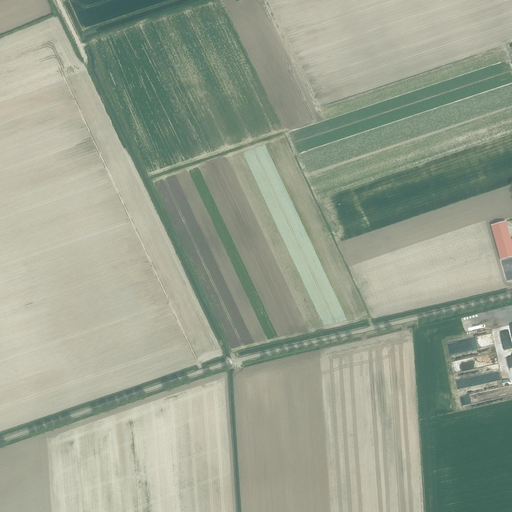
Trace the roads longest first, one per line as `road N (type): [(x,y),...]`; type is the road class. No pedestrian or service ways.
road 1 (unclassified): [(0,441),(236,360),(511,295)]
road 2 (track): [(236,360),(83,55)]
road 3 (track): [(78,44),(213,0)]
